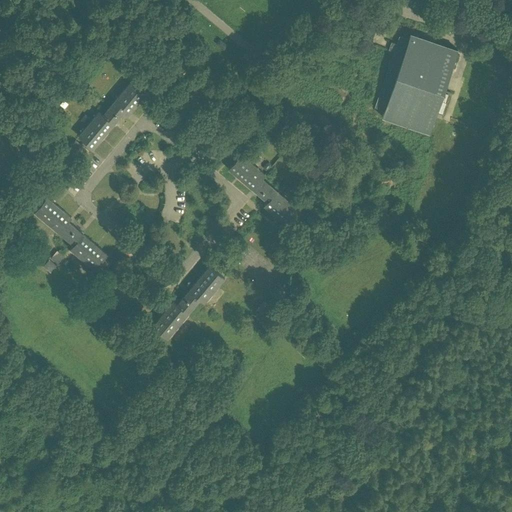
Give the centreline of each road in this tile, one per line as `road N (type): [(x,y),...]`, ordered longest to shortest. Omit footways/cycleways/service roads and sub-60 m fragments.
road 1 (unclassified): [(186,152),(239,201),(175,278),(143,266),(76,204),(141,127),(156,129)]
road 2 (track): [(464,268),(511,126)]
